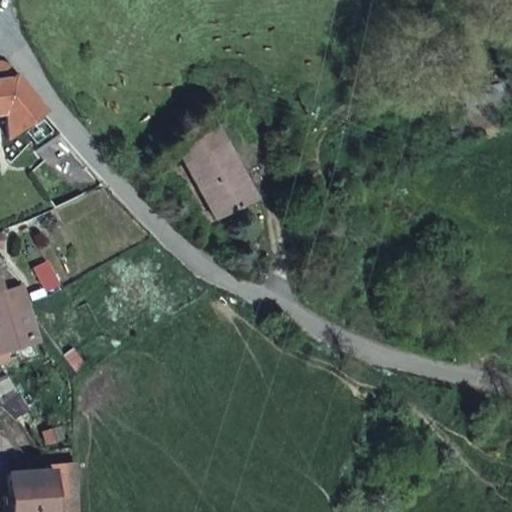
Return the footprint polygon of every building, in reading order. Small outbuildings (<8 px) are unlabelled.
[(34,148),(53,133),(43,121),(16,85),(9,90),(2,79),(8,75),(3,70),(0,69),(0,114),(8,113),(34,148)] [(185,159),(211,219),(251,202),(225,143),(218,125),(179,141),(178,142),(185,159)] [(41,292),(58,285),(46,258),(30,264),(41,292)] [(0,288),(22,282),(1,267),(0,267),(0,288)] [(22,282),(0,288),(0,316),(30,304),(22,282)] [(0,349),(40,334),(30,304),(0,316),(0,349)] [(0,401),(11,398),(8,377),(0,377),(0,401)] [(70,511),(68,465),(40,466),(39,471),(28,472),(1,473),(3,511),(70,511)]
